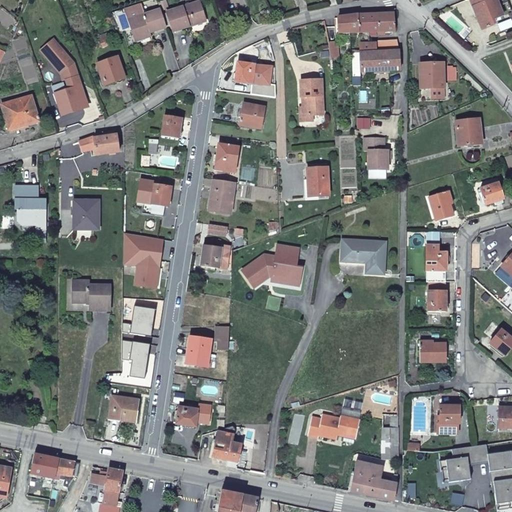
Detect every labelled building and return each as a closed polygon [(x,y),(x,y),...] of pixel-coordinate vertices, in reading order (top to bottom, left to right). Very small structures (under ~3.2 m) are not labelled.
[(497,0),(470,0),(482,30),(494,26),(492,21),(503,16),(497,0)] [(202,1),(169,12),(173,25),(175,31),(192,26),(191,22),(208,17),(202,1)] [(127,10),(136,37),(153,32),(168,27),(164,14),(162,10),(147,15),(144,5),(127,10)] [(388,14),(378,14),(379,32),(396,31),(395,9),(388,9),(388,14)] [(173,25),(169,12),(164,14),(168,27),(173,25)] [(360,15),(360,33),(379,32),(378,14),(360,15)] [(338,18),(339,34),(351,33),(353,33),(360,33),(360,15),(338,18)] [(209,20),(208,17),(191,22),(192,26),(209,20)] [(117,42),(114,28),(101,33),(105,46),(117,42)] [(153,32),(136,37),(139,45),(155,40),(153,32)] [(397,41),(379,41),(379,51),(399,50),(397,41)] [(50,57),(58,49),(52,43),(42,53),(65,75),(67,74),(67,73),(50,57)] [(376,51),(376,43),(369,43),(361,43),(360,43),(360,52),(376,51)] [(337,44),(329,45),(331,58),(339,56),(337,44)] [(79,87),(83,102),(88,100),(77,67),(58,49),(50,57),(67,73),(67,74),(72,90),(79,87)] [(376,51),(360,52),(361,72),(400,71),(399,50),(379,51),(376,51)] [(361,72),(360,52),(352,53),(353,70),(356,70),(360,77),(361,77),(361,72)] [(119,58),(98,65),(102,75),(104,75),(108,84),(127,78),(119,58)] [(240,63),(237,82),(253,84),(255,65),(240,63)] [(420,64),(420,88),(444,88),(443,64),(420,64)] [(353,85),(361,85),(361,77),(360,77),(356,70),(353,70),(353,85)] [(325,115),(323,80),(301,81),(304,108),(305,116),(314,116),(325,115)] [(72,90),(57,94),(64,115),(86,108),(83,102),(79,87),(72,90)] [(4,106),(10,129),(25,124),(26,127),(41,123),(33,97),(4,106)] [(246,104),(241,125),(262,129),(266,108),(246,104)] [(305,116),(304,108),(301,108),(302,122),(314,121),(314,116),(305,116)] [(183,120),(167,118),(164,136),(180,138),(183,120)] [(455,122),(458,146),(481,144),(479,119),(455,122)] [(94,137),(79,143),(83,152),(97,149),(98,156),(121,153),(118,135),(116,135),(116,130),(106,133),(106,137),(95,138),(94,137)] [(364,139),(364,152),(368,152),(368,170),(388,171),(388,151),(384,151),(385,139),(364,139)] [(240,148),(220,145),(216,170),(236,173),(240,148)] [(309,169),(310,196),(329,196),(328,168),(309,169)] [(232,214),(236,183),(215,180),(211,211),(232,214)] [(481,189),(486,205),(503,199),(498,183),(481,189)] [(40,186),(16,186),(15,207),(19,210),(18,221),(23,225),(37,226),(36,239),(46,243),(47,204),(43,204),(39,200),(40,186)] [(172,189),(156,186),(152,204),(166,206),(169,207),(172,189)] [(429,197),(435,218),(442,216),(443,219),(452,216),(448,191),(429,197)] [(100,201),(75,201),(75,231),(100,231),(100,201)] [(152,204),(145,203),(143,213),(164,216),(166,206),(152,204)] [(345,240),(343,261),(368,263),(374,264),(373,274),(385,274),(387,243),(345,240)] [(438,253),(438,245),(427,245),(426,245),(426,271),(427,271),(445,271),(446,271),(446,253),(438,253)] [(202,266),(233,270),(234,252),(234,248),(223,246),(223,249),(205,247),(202,266)] [(297,267),(300,249),(278,246),(277,257),(266,256),(243,272),(255,289),(270,278),(270,275),(274,276),(273,282),(282,283),(283,278),(301,281),(303,268),(297,267)] [(511,255),(502,266),(511,274),(511,255)] [(160,268),(139,266),(136,285),(158,288),(160,268)] [(445,271),(427,271),(427,282),(445,282),(445,271)] [(300,286),(301,281),(283,278),(282,283),(300,286)] [(89,286),(89,282),(75,281),(74,303),(92,303),(92,310),(111,311),(111,287),(89,286)] [(428,292),(427,311),(445,311),(446,292),(428,292)] [(230,351),(231,328),(217,327),(217,341),(220,342),(220,351),(230,351)] [(511,339),(501,331),(491,344),(505,355),(511,346),(511,339)] [(192,338),(188,363),(215,368),(217,356),(211,355),(213,341),(192,338)] [(420,362),(443,362),(442,354),(446,354),(446,344),(420,342),(420,362)] [(228,428),(225,429),(219,431),(213,457),(239,463),(243,446),(233,443),(236,430),(235,426),(238,427),(238,422),(246,422),(246,397),(263,398),(263,396),(264,381),(246,381),(246,393),(229,394),(228,428)] [(110,419),(122,421),(123,418),(138,420),(141,400),(114,396),(110,419)] [(455,432),(455,425),(458,425),(459,425),(459,406),(440,406),(439,432),(455,432)] [(499,406),(498,420),(502,420),(502,428),(511,428),(511,407),(504,407),(504,406),(499,406)] [(200,410),(181,407),(178,423),(197,426),(200,410)] [(321,418),(312,416),(308,435),(319,438),(319,435),(337,439),(339,432),(345,433),(344,437),(356,439),(362,412),(343,409),(340,418),(323,414),(321,418)] [(383,415),(384,459),(400,461),(400,415),(383,415)] [(452,450),(453,460),(468,458),(469,465),(489,462),(488,455),(487,445),(452,450)] [(511,455),(511,452),(488,455),(489,462),(490,472),(511,469),(511,455)] [(76,462),(36,454),(31,473),(65,480),(64,485),(69,487),(76,477),(73,476),(76,462)] [(453,460),(440,461),(441,472),(447,471),(449,483),(471,480),(469,465),(468,458),(453,460)] [(358,461),(356,470),(351,491),(395,501),(398,484),(382,480),(385,467),(358,461)] [(0,496),(4,498),(7,480),(11,481),(13,469),(0,466),(0,496)] [(124,471),(111,469),(109,477),(94,475),(93,482),(108,484),(107,493),(105,503),(115,505),(116,501),(119,501),(124,471)] [(511,469),(490,472),(492,487),(494,487),(496,505),(508,503),(509,509),(511,509),(511,469)] [(218,511),(241,511),(245,495),(223,491),(218,511)] [(245,495),(241,511),(257,511),(260,499),(245,495)]
